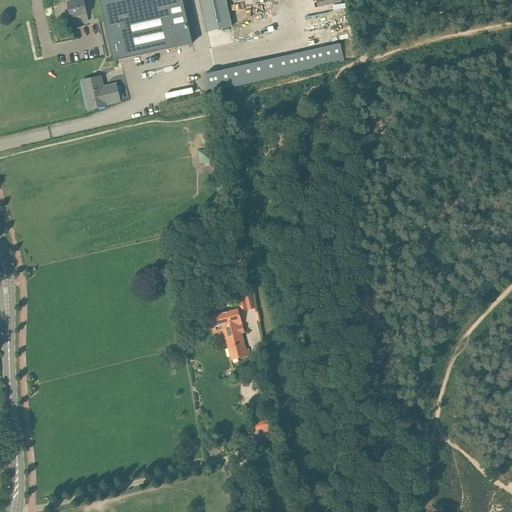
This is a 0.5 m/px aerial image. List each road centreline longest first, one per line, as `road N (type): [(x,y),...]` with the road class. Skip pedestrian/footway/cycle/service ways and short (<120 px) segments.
road 1 (track): [(328,511),(252,272),(242,108),(255,92),(338,70)]
road 2 (tertiary): [(13,511),(16,448),(0,250)]
road 3 (track): [(373,56),(511,23)]
road 4 (track): [(435,429),(449,367),(481,320)]
